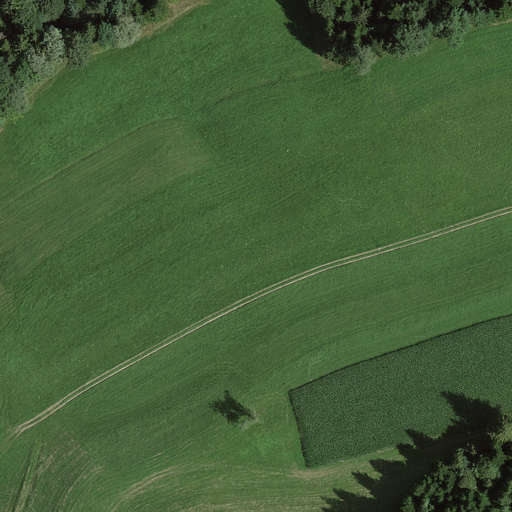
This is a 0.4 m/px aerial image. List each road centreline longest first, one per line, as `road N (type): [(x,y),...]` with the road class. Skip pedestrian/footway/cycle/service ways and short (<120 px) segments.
road 1 (track): [(25,424),(269,290),(511,210)]
road 2 (track): [(511,18),(375,72)]
